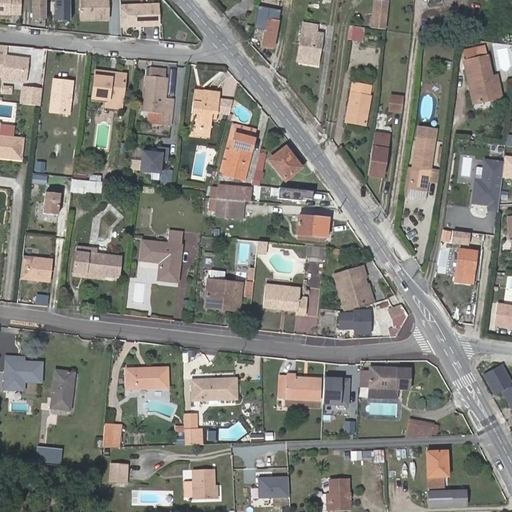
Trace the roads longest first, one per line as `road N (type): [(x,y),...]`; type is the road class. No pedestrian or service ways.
road 1 (residential): [(441,344),(332,354),(0,312)]
road 2 (residential): [(441,344),(317,157),(226,47)]
road 3 (unknown): [(499,446),(334,441),(134,454)]
road 4 (unknown): [(377,244),(410,145),(425,0)]
road 5 (residential): [(0,36),(186,54),(226,47)]
road 6 (unknown): [(410,294),(428,263),(446,116),(456,108)]
road 7 (residential): [(511,469),(441,344)]
road 8 (unknown): [(57,320),(74,186)]
